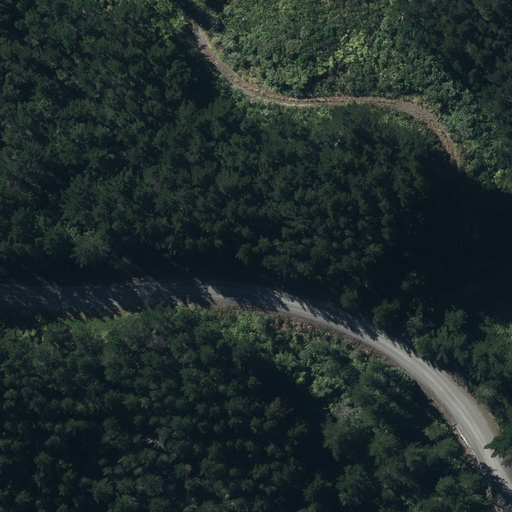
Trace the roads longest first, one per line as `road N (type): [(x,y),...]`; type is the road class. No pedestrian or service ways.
road 1 (unclassified): [(511,486),(455,397),(420,362),(375,330),(318,307),(204,285),(88,296),(0,293)]
road 2 (track): [(511,317),(470,287),(450,249),(454,192),(445,138),(413,107),(279,100),(244,88),(213,64),(192,0)]
